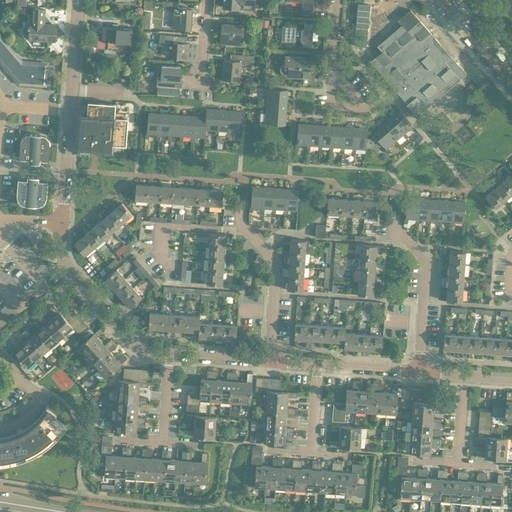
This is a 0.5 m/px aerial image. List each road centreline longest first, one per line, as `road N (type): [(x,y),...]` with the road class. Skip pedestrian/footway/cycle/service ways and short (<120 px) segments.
road 1 (residential): [(60,222),(61,260),(126,340),(166,356)]
road 2 (residential): [(269,360),(275,263),(243,231),(244,205)]
road 3 (residential): [(318,364),(464,376)]
